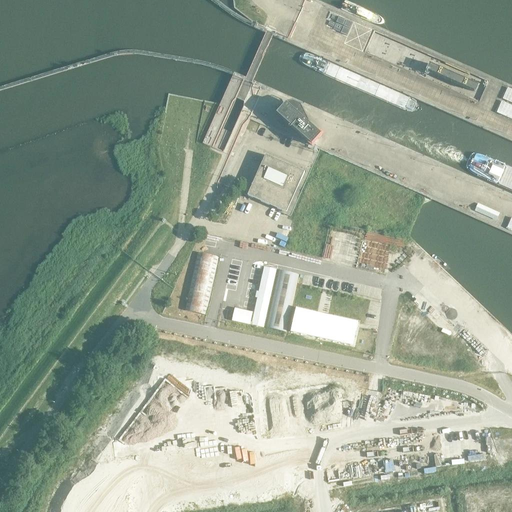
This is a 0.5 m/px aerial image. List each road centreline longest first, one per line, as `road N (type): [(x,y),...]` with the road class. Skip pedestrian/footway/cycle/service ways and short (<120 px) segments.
road 1 (unclassified): [(511,412),(459,386),(150,320),(131,308)]
road 2 (residential): [(259,385),(132,346),(46,460),(20,511)]
road 3 (residential): [(511,492),(352,408),(259,385)]
road 4 (unclassified): [(226,154),(171,256),(131,308)]
road 5 (unclassified): [(131,308),(36,432)]
road 6 (residential): [(259,385),(276,511)]
